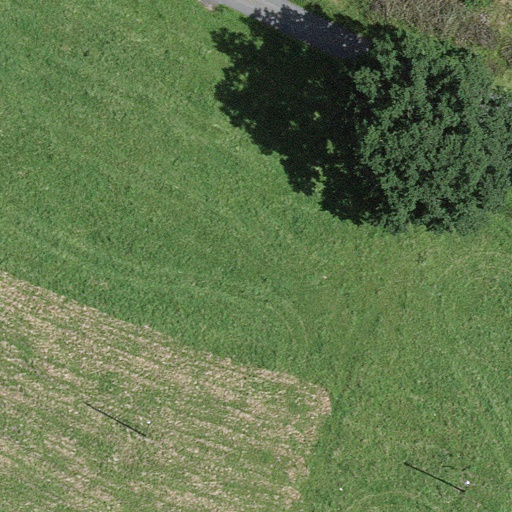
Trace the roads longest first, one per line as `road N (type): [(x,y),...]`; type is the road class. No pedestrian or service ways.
road 1 (unclassified): [(251,0),(511,113)]
road 2 (track): [(511,173),(390,64)]
